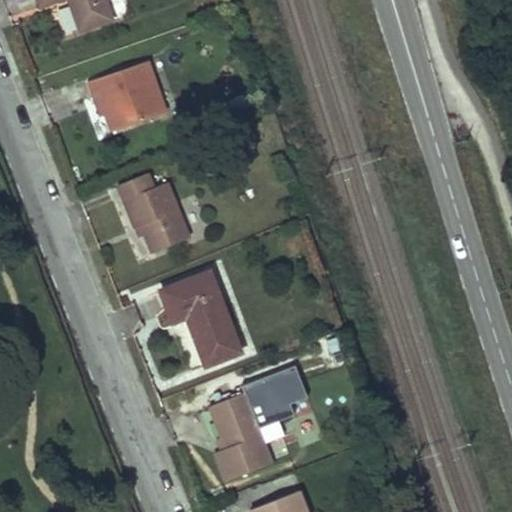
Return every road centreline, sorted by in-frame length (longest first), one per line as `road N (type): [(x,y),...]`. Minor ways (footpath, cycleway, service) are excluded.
road 1 (residential): [(165,511),(0,88)]
road 2 (secondary): [(511,386),(392,0)]
